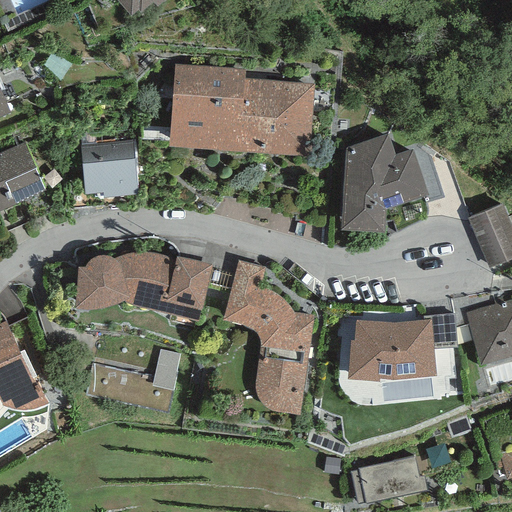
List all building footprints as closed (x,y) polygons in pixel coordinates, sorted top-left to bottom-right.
[(110,0),(121,13),(129,9),(134,10),(145,0),(110,0)] [(225,82),(161,76),(156,133),(291,145),(296,97),(224,91),(225,82)] [(0,87),(0,117),(11,113),(0,87)] [(380,142),(344,154),(339,220),(368,221),(369,204),(390,196),(394,204),(418,198),(406,158),(387,163),(380,142)] [(26,143),(0,153),(0,210),(46,191),(26,143)] [(123,154),(74,159),(78,190),(126,184),(123,154)] [(511,248),(496,208),(465,219),(486,267),(511,259),(511,248)] [(84,274),(77,274),(74,307),(104,306),(118,297),(133,308),(151,308),(161,301),(175,300),(194,306),(199,293),(215,297),(218,286),(202,280),(201,269),(176,262),(173,269),(159,260),(147,259),(141,254),(129,254),(129,261),(115,262),(110,267),(103,261),(90,262),(84,274)] [(254,272),(232,270),(231,285),(218,286),(215,297),(227,300),(224,319),(247,325),(261,341),(256,369),(264,386),(296,398),(302,324),(291,323),(272,299),(260,298),(254,292),(254,272)] [(511,307),(468,316),(476,353),(500,350),(501,356),(511,352),(511,307)] [(391,333),(355,329),(352,374),(429,374),(427,349),(455,350),(449,319),(422,320),(423,328),(391,333)] [(0,398),(2,397),(13,404),(33,403),(40,398),(37,386),(32,386),(30,378),(34,376),(21,350),(16,352),(2,325),(0,325),(0,398)] [(158,382),(178,387),(186,353),(166,348),(158,382)] [(408,449),(339,466),(347,499),(416,482),(408,449)] [(511,453),(491,462),(492,469),(504,469),(506,480),(511,477),(511,453)]
